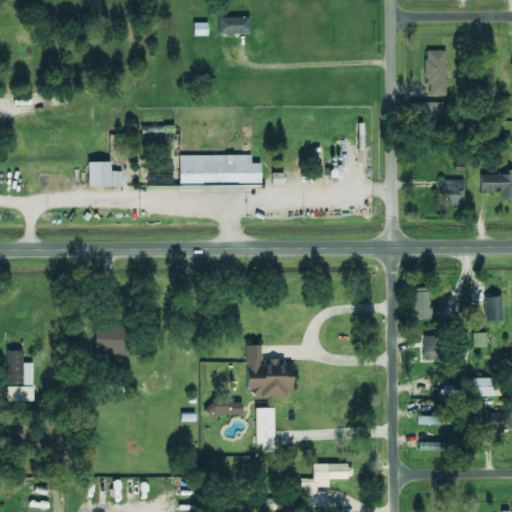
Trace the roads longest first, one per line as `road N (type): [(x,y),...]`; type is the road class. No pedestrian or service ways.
road 1 (residential): [(391,511),(384,0)]
road 2 (secondary): [(511,245),(0,249)]
road 3 (residential): [(385,16),(511,15)]
road 4 (residential): [(392,479),(511,477)]
